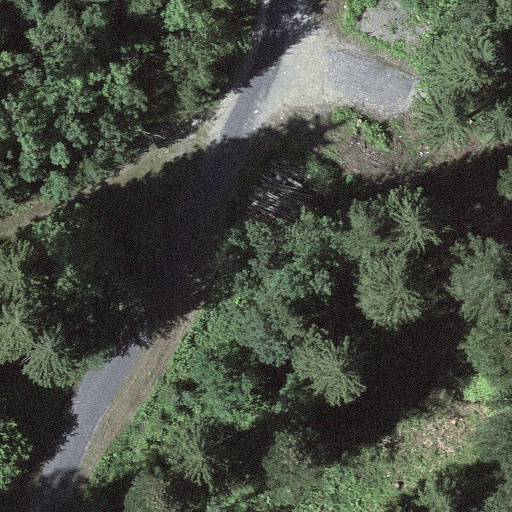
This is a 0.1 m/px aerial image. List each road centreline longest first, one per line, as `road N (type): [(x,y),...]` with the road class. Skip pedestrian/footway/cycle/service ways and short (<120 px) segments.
road 1 (track): [(48,511),(64,458),(265,73),(289,0)]
road 2 (track): [(265,73),(55,218),(0,241)]
